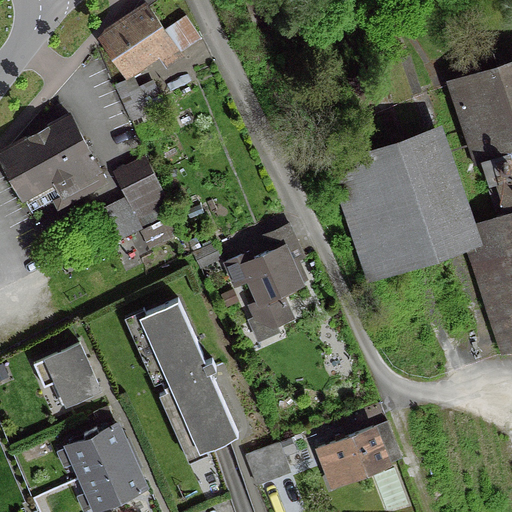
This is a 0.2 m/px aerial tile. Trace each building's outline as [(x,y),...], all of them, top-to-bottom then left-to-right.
[(260,0),(255,0),(246,4),(252,23),(267,18),(260,0)] [(147,7),(99,39),(122,74),(171,42),(177,52),(199,38),(184,16),(163,30),(147,7)] [(291,23),(279,29),(285,41),(296,35),(291,23)] [(501,185),(487,190),(511,265),(511,62),(452,82),(466,126),(480,121),(492,156),(480,159),(488,182),(499,179),(501,185)] [(0,154),(0,159),(19,194),(50,178),(59,196),(77,187),(82,195),(105,182),(69,117),(0,154)] [(365,271),(472,232),(431,120),(324,159),(365,271)] [(105,236),(110,244),(124,272),(140,264),(137,258),(150,252),(139,229),(141,228),(139,224),(170,208),(144,157),(112,172),(126,198),(95,215),(105,236)] [(213,244),(192,253),(199,266),(219,258),(213,244)] [(234,282),(247,276),(258,301),(249,305),(255,318),(272,325),(290,317),(278,292),(298,283),(281,245),(249,259),(246,253),(225,262),(234,282)] [(238,431),(180,296),(142,313),(200,447),(238,431)] [(98,388),(78,342),(32,363),(42,386),(56,380),(66,403),(98,388)] [(84,438),(67,445),(94,505),(111,498),(114,503),(126,498),(124,492),(141,485),(131,462),(125,450),(114,424),(97,432),(95,426),(82,432),(84,438)] [(374,424),(316,447),(330,485),(389,462),(374,424)] [(257,484),(291,469),(277,437),(243,451),(257,484)]
